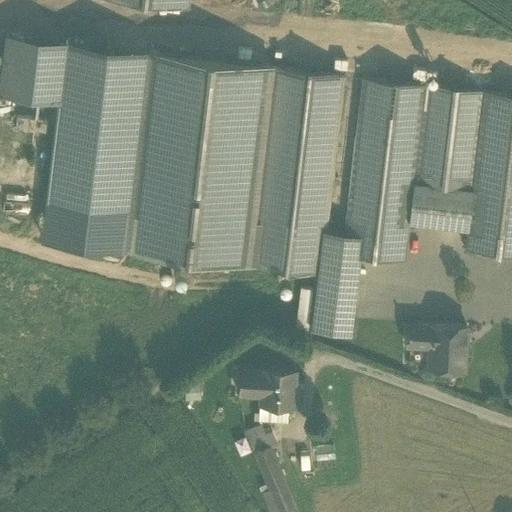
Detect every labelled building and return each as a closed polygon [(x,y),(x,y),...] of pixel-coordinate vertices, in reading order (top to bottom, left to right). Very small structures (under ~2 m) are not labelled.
[(66,41),(4,34),(0,66),(0,93),(57,100),(60,100),(66,41)] [(148,50),(66,41),(60,100),(57,100),(45,200),(122,209),(130,210),(148,50)] [(274,65),(148,50),(130,210),(122,209),(117,250),(251,265),(274,65)] [(344,73),(274,65),(251,265),(316,272),(321,229),(326,229),(344,73)] [(424,82),(361,75),(343,231),(360,233),(357,255),(360,255),(404,260),(408,221),(413,181),(424,82)] [(483,89),(424,82),(413,181),(472,188),(483,89)] [(511,91),(483,89),(472,188),(467,228),(465,248),(511,253),(511,91)] [(46,119),(16,116),(15,127),(44,131),(46,119)] [(43,145),(33,144),(27,192),(37,193),(43,145)] [(472,188),(413,181),(408,221),(467,228),(472,188)] [(343,231),(326,229),(321,229),(316,272),(310,330),(351,334),(360,255),(357,255),(360,233),(343,231)] [(171,262),(158,260),(156,274),(170,275),(171,262)] [(466,325),(430,323),(430,324),(407,323),(406,344),(429,346),(428,368),(464,370),(466,325)] [(261,367),(240,366),(239,392),(256,394),(255,408),(259,408),(260,404),(258,403),(261,367)] [(295,369),(261,366),(261,367),(258,403),(260,404),(289,406),(297,406),(298,391),(293,391),(295,369)] [(289,406),(260,404),(259,408),(259,420),(288,422),(289,406)] [(261,423),(245,430),(249,441),(266,434),(261,423)] [(266,434),(249,441),(253,451),(270,443),(272,447),(277,445),(271,431),(266,434)] [(253,451),(251,452),(277,511),(279,511),(295,505),(272,447),(270,443),(253,451)]
